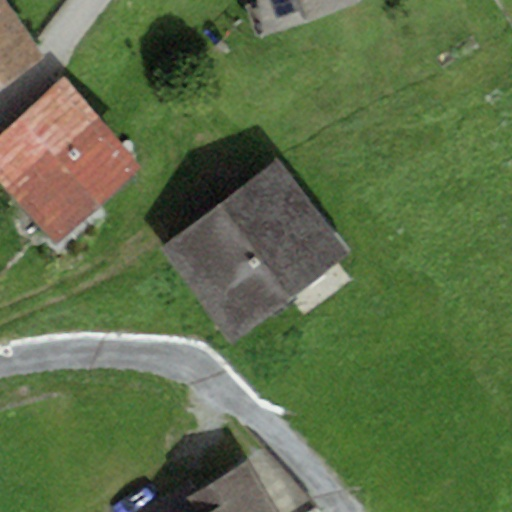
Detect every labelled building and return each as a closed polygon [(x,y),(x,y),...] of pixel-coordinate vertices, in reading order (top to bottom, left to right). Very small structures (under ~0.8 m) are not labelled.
[(259,0),(262,20),(324,0),(259,0)] [(0,7),(0,71),(30,50),(0,7)] [(61,89),(0,141),(0,184),(49,241),(131,169),(61,89)] [(271,169),(147,256),(213,351),(338,264),(271,169)] [(173,511),(257,511),(232,466),(168,501),(173,511)]
